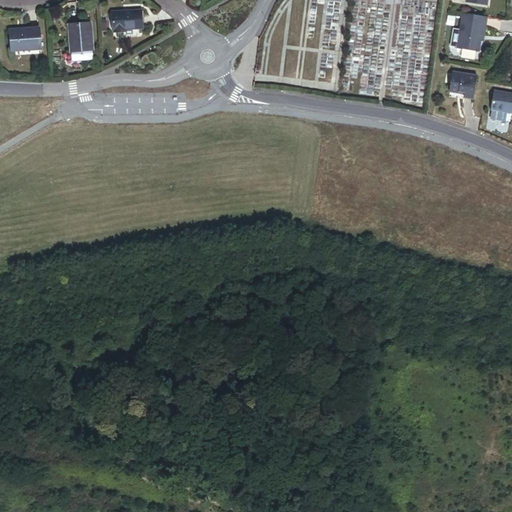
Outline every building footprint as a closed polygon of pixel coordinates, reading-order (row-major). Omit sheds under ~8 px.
[(474,48),(476,36),(477,31),(479,32),(482,13),(459,10),(453,45),(474,48)] [(123,32),(140,30),(139,14),(110,17),(111,32),(112,32),(112,35),(123,34),(123,32)] [(88,64),(86,28),(65,30),(68,66),(88,64)] [(39,50),(38,29),(8,32),(10,52),(39,50)] [(460,96),(469,97),(473,73),(449,69),(446,90),(461,92),(460,96)] [(511,110),(511,108),(511,91),(490,87),(487,106),(488,106),(487,115),(501,117),(503,108),(511,110)]
